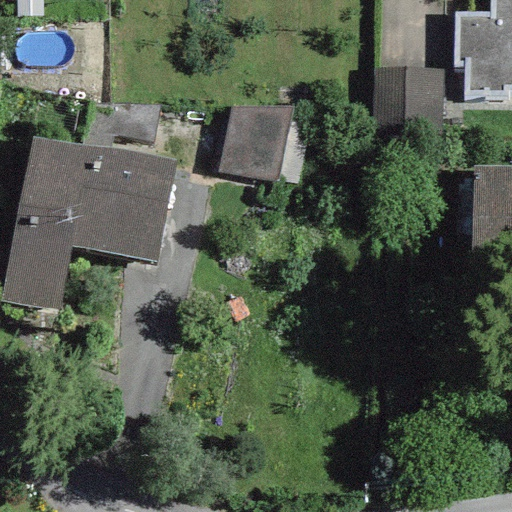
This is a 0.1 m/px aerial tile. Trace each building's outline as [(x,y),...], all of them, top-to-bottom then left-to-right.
[(511,0),(488,0),(488,12),(453,12),(452,68),(462,68),(462,97),(508,96),(508,90),(511,89),(511,0)] [(440,71),(373,69),(372,135),(439,137),(440,71)] [(291,107),(229,107),(216,174),(276,183),(291,107)] [(89,147),(31,138),(0,295),(0,301),(60,310),(71,247),(155,262),(176,160),(89,147)] [(511,168),(471,168),(471,251),(511,250),(511,168)]
